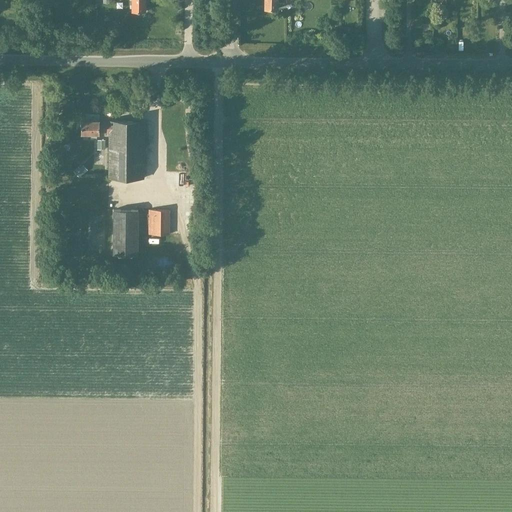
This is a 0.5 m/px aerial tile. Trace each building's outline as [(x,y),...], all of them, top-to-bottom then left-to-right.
[(131,0),(132,10),(145,10),(144,0),(131,0)] [(264,0),(264,8),(278,9),(278,1),(286,1),(286,0),(264,0)] [(143,177),(144,121),(109,120),(109,123),(99,123),(99,120),(81,120),(80,133),(99,133),(99,131),(109,132),(108,177),(143,177)] [(70,172),(77,178),(82,173),(76,167),(70,172)] [(113,209),(112,254),(137,254),(137,209),(113,209)] [(168,234),(168,209),(148,209),(148,234),(168,234)]
